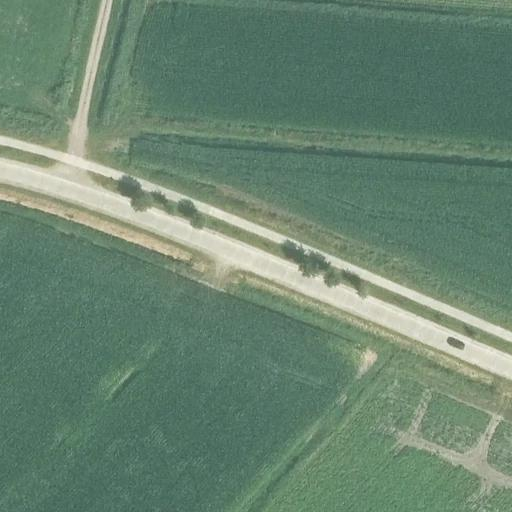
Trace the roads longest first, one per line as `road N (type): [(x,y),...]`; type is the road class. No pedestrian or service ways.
road 1 (residential): [(511,368),(114,204),(0,170)]
road 2 (track): [(64,187),(107,0)]
